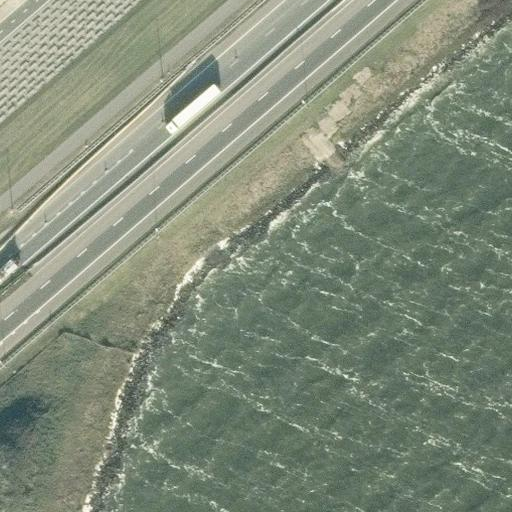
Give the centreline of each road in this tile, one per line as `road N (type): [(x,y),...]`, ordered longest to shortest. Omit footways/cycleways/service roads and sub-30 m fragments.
road 1 (motorway): [(0,319),(373,0)]
road 2 (motorway): [(310,0),(0,267)]
